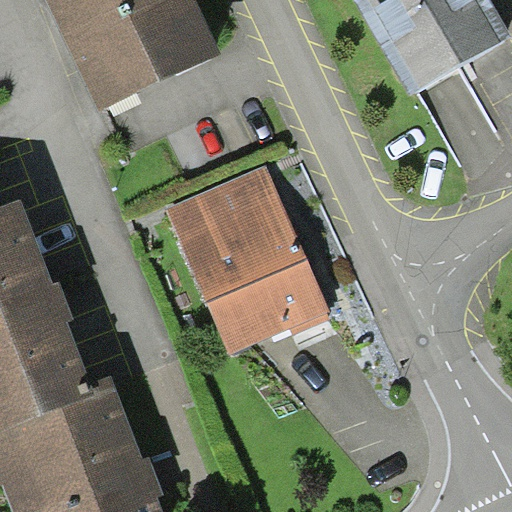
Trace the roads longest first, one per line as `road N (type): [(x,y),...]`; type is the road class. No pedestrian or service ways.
road 1 (residential): [(271,0),(412,288)]
road 2 (residential): [(412,288),(511,491)]
road 3 (residential): [(511,216),(412,288)]
